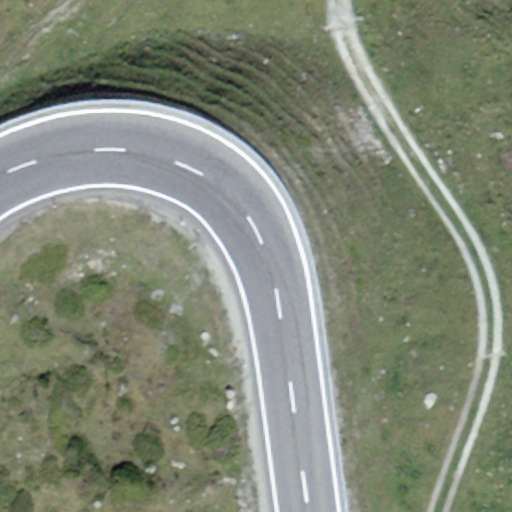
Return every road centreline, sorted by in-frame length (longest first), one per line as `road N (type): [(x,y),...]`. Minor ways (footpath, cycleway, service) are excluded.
road 1 (primary): [(309,511),(283,314),(259,233),(240,204),(194,169),(138,151),(83,150),(0,177)]
road 2 (track): [(438,511),(494,325),(465,231),(344,48),(346,0)]
